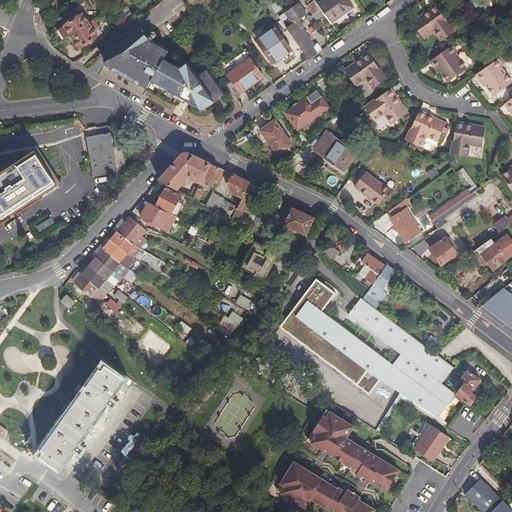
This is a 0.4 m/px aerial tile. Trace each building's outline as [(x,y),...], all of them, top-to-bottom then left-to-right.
[(347,0),(324,0),(317,5),(320,9),(321,10),(325,15),(330,22),(352,6),(347,0)] [(317,5),(314,1),(307,6),(313,14),(320,9),(317,5)] [(278,16),(308,59),(321,49),(317,44),(314,46),(300,27),(303,25),(298,18),(306,13),(298,2),(278,16)] [(423,14),(424,15),(425,16),(438,7),(437,4),(423,14)] [(444,15),(438,7),(425,16),(424,15),(412,22),(422,36),(434,28),(441,38),(454,29),(449,22),(451,20),(446,13),(444,15)] [(325,15),(321,10),(309,18),(313,23),(325,15)] [(70,34),(88,22),(82,13),(64,25),(70,34)] [(114,22),(119,30),(132,21),(126,14),(124,16),(121,13),(114,18),(116,21),(114,22)] [(88,22),(92,28),(96,25),(92,19),(88,22)] [(92,28),(88,22),(70,34),(79,47),(97,35),(92,28)] [(140,28),(115,46),(104,64),(146,87),(151,79),(199,106),(205,106),(223,94),(205,69),(196,75),(186,62),(180,66),(163,59),(168,51),(149,39),(140,28)] [(275,28),(257,40),(273,62),(290,50),(275,28)] [(437,66),(439,70),(446,81),(464,68),(454,52),(456,51),(452,44),(429,61),(434,68),(437,66)] [(355,62),(355,63),(357,65),(370,56),(368,52),(355,62)] [(226,83),(234,95),(262,75),(247,54),(224,69),(231,80),(226,83)] [(387,79),(370,56),(357,65),(355,63),(344,70),(355,86),(365,79),(372,89),(387,79)] [(478,80),(480,82),(483,80),(485,83),(492,94),(510,82),(499,67),(502,65),(498,58),(474,75),(478,80)] [(391,88),(387,90),(397,104),(399,102),(400,102),(391,88)] [(397,104),(387,90),(364,107),(375,121),(385,115),(392,124),(407,114),(399,102),(397,104)] [(286,111),(297,127),(317,112),(307,97),(286,111)] [(418,111),(416,114),(432,121),(433,119),(433,118),(418,111)] [(432,121),(416,114),(404,140),(421,148),(426,136),(438,142),(442,132),(446,134),(448,129),(444,127),(445,125),(433,119),(432,121)] [(259,128),(276,153),(290,143),(274,118),(259,128)] [(454,125),(448,154),(466,157),(468,145),(481,147),(483,139),(484,128),(470,126),(470,128),(454,125)] [(313,148),(342,169),(355,151),(326,130),(313,148)] [(91,177),(98,176),(111,174),(116,173),(110,133),(85,137),(91,177)] [(0,217),(8,213),(9,214),(55,184),(35,152),(0,175),(0,217)] [(157,180),(175,190),(187,177),(199,183),(208,163),(187,153),(181,154),(157,180)] [(208,163),(199,183),(208,187),(211,180),(216,183),(219,182),(224,171),(213,166),(208,163)] [(511,169),(502,177),(511,191),(511,169)] [(363,171),(352,186),(376,205),(387,190),(363,171)] [(111,174),(98,176),(99,186),(112,184),(111,174)] [(240,198),(249,182),(242,179),(231,174),(226,185),(228,188),(233,190),(232,194),(240,198)] [(253,196),(258,187),(249,182),(240,198),(236,208),(230,219),(235,222),(243,208),(250,212),(257,199),(253,196)] [(437,210),(440,214),(477,188),(474,184),(437,210)] [(154,207),(169,215),(174,217),(182,204),(177,201),(179,196),(164,187),(154,207)] [(203,193),(196,189),(191,199),(198,202),(203,193)] [(204,205),(216,212),(222,200),(222,199),(211,193),(204,205)] [(216,212),(230,219),(236,208),(222,200),(216,212)] [(154,207),(147,203),(140,217),(162,229),(169,215),(154,207)] [(291,208),(283,226),(304,236),(312,218),(291,208)] [(388,217),(403,242),(419,232),(404,208),(388,217)] [(430,221),(431,221),(440,214),(437,210),(427,217),(430,221)] [(256,215),(248,228),(255,232),(263,219),(256,215)] [(123,223),(140,236),(145,231),(128,217),(123,223)] [(40,231),(56,224),(54,218),(37,225),(40,231)] [(492,224),(498,232),(507,225),(502,218),(492,224)] [(117,224),(113,229),(116,231),(123,223),(120,220),(117,224)] [(123,223),(116,231),(133,245),(138,248),(145,240),(140,236),(123,223)] [(111,237),(109,240),(126,254),(132,258),(139,249),(138,248),(133,245),(116,231),(111,237)] [(503,235),(511,247),(511,241),(506,233),(503,235)] [(489,239),(475,249),(488,267),(491,266),(493,268),(501,279),(511,270),(511,268),(505,260),(511,254),(511,247),(503,235),(492,243),(489,239)] [(214,239),(208,236),(204,243),(210,246),(214,239)] [(428,247),(440,264),(455,253),(446,240),(443,242),(441,239),(428,247)] [(109,240),(102,249),(119,263),(128,269),(133,262),(130,260),(132,258),(126,254),(109,240)] [(328,244),(324,249),(336,258),(340,254),(328,244)] [(102,249),(95,257),(111,271),(119,263),(102,249)] [(334,262),(336,258),(324,249),(322,252),(334,262)] [(372,285),(384,267),(367,256),(360,265),(363,266),(356,276),(371,286),(372,285)] [(111,271),(95,257),(87,266),(105,280),(109,274),(116,280),(119,277),(111,271)] [(196,266),(184,258),(183,259),(189,263),(189,264),(195,268),(196,266)] [(371,286),(380,293),(394,271),(386,265),(384,267),(372,285),(371,286)] [(87,266),(80,275),(104,294),(106,296),(114,287),(112,286),(105,280),(87,266)] [(109,274),(105,280),(112,286),(116,280),(109,274)] [(85,303),(90,298),(94,294),(100,298),(104,294),(80,275),(78,278),(73,284),(80,291),(76,295),(85,303)] [(274,297),(279,287),(270,281),(264,293),(273,298),(274,297)] [(432,422),(454,393),(441,385),(453,369),(375,310),(361,298),(348,315),(400,354),(389,368),(316,313),(330,294),(313,281),(276,328),(364,395),(376,379),(399,397),(432,422)] [(361,298),(375,310),(385,297),(380,293),(371,286),(361,298)] [(511,295),(502,288),(480,305),(511,328),(511,295)] [(127,298),(118,291),(114,296),(123,303),(127,298)] [(94,294),(90,298),(96,303),(100,298),(94,294)] [(60,301),(67,308),(73,302),(66,295),(60,301)] [(85,303),(76,295),(75,297),(84,305),(85,303)] [(239,296),(234,304),(246,311),(250,304),(239,296)] [(119,307),(111,300),(107,304),(116,311),(119,307)] [(232,313),(228,320),(235,325),(238,326),(242,320),(232,313)] [(228,320),(223,317),(216,328),(228,335),(235,325),(228,320)] [(189,328),(179,320),(175,326),(186,334),(189,328)] [(101,371),(98,369),(74,403),(77,405),(67,419),(64,417),(39,451),(42,453),(39,457),(58,470),(123,379),(105,365),(101,371)] [(461,384),(454,393),(469,404),(474,398),(469,393),(479,381),(466,371),(458,382),(461,384)] [(325,410),(319,419),(323,422),(329,412),(325,410)] [(340,464),(356,474),(361,477),(362,476),(368,480),(368,481),(369,482),(385,492),(398,471),(345,438),(352,427),(329,412),(323,422),(319,419),(312,432),(315,434),(309,443),(323,452),(324,450),(327,452),(326,454),(340,463),(340,464)] [(448,437),(430,425),(414,449),(432,461),(448,437)] [(315,434),(312,432),(306,441),(309,443),(315,434)] [(290,474),(296,464),(293,462),(287,472),(290,474)] [(283,486),(277,496),(301,510),(308,499),(328,511),(372,511),(373,511),(357,501),(356,500),(355,502),(348,497),(349,496),(344,492),(336,488),(336,489),(313,475),(312,476),(309,474),(310,473),(296,464),(290,474),(287,472),(280,484),(283,486)] [(361,477),(356,474),(354,476),(367,484),(369,482),(368,481),(368,480),(362,476),(361,477)] [(509,511),(481,483),(478,480),(463,494),(479,511),(509,511)] [(283,486),(280,484),(274,494),(277,496),(283,486)] [(356,500),(357,501),(358,498),(346,490),(344,492),(349,496),(348,497),(355,502),(356,500)]
